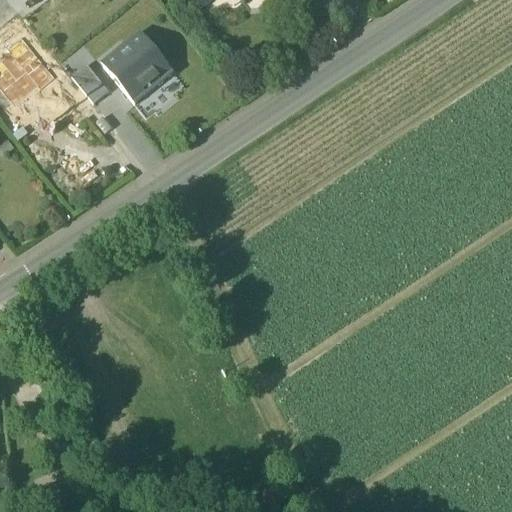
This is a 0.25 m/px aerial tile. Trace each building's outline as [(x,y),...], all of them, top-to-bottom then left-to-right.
[(191,0),(201,11),(212,1),(211,0),(248,0),(249,1),(249,0),(191,0)] [(102,71),(134,110),(135,108),(133,105),(159,84),(161,87),(173,77),(139,36),(124,48),(126,50),(102,71)] [(0,61),(0,95),(13,110),(36,90),(39,94),(54,81),(20,40),(5,52),(7,55),(0,61)] [(86,68),(70,81),(78,90),(93,109),(108,96),(86,68)] [(81,118),(93,109),(78,90),(66,99),(81,118)]
